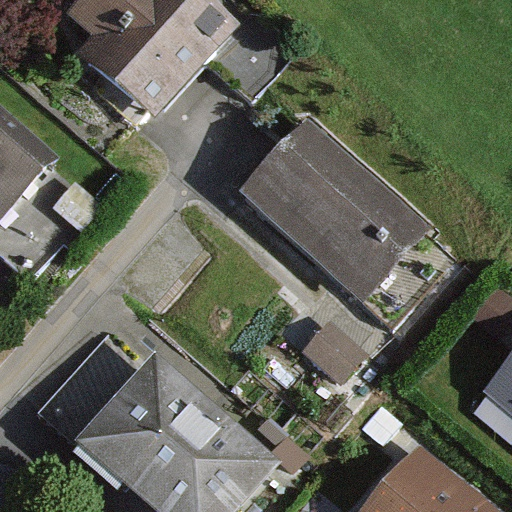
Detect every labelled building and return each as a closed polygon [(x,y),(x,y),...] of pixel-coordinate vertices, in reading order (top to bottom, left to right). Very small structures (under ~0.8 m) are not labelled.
[(31,0),(26,6),(70,46),(48,69),(123,137),(218,34),(180,0),(31,0)] [(427,231),(312,130),(237,214),(351,315),(427,231)] [(0,134),(0,225),(45,175),(0,134)] [(30,194),(0,227),(0,251),(34,281),(76,235),(30,194)] [(358,370),(321,335),(296,361),(333,396),(358,370)] [(511,356),(472,404),(511,438),(511,356)] [(224,511),(253,481),(140,379),(59,470),(105,511),(224,511)] [(468,511),(405,458),(359,511),(468,511)]
